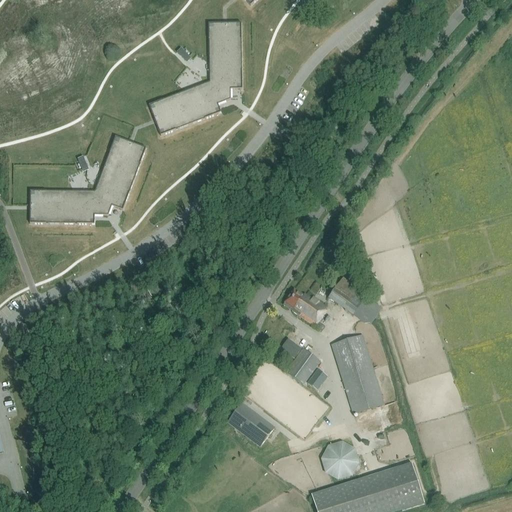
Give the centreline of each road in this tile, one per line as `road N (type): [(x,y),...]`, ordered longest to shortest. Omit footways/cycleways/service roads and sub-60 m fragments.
road 1 (tertiary): [(118,511),(387,102),(473,0)]
road 2 (residential): [(383,0),(313,61),(262,136),(196,206),(134,253),(26,310),(0,338)]
